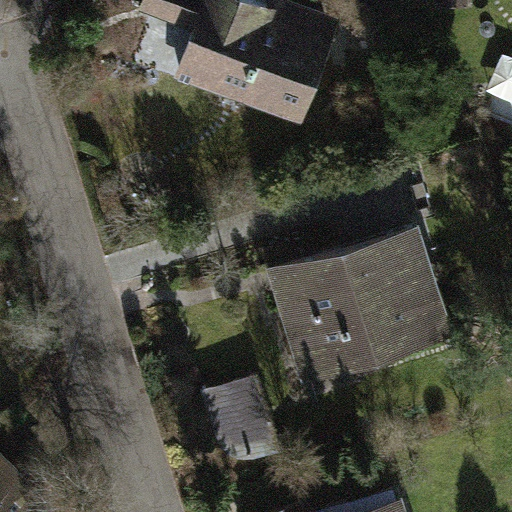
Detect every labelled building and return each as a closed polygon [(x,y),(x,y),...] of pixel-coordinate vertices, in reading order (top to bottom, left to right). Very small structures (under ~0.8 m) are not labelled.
[(144,0),(141,8),(194,29),(206,0),(144,0)] [(286,0),(283,8),(264,0),(206,0),(194,29),(177,70),(300,121),(343,19),(297,0),(286,0)] [(421,223),(274,267),(308,380),(455,335),(421,223)] [(263,370),(203,390),(220,440),(280,421),(263,370)] [(0,511),(56,511),(2,447),(0,448),(0,511)] [(319,511),(313,494),(258,511),(414,511),(408,490),(341,511),(319,511)]
